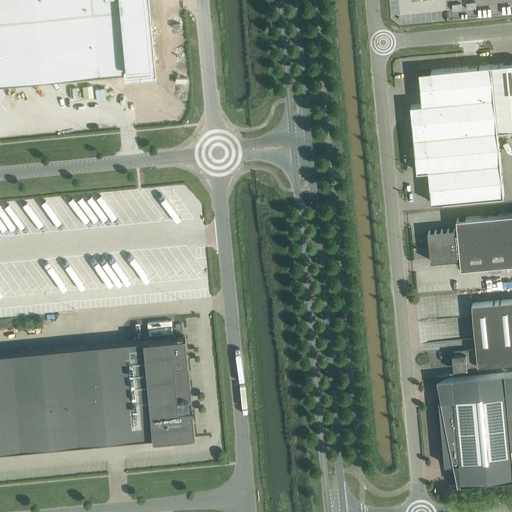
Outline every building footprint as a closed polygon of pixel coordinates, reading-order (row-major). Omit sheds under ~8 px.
[(0,0),(0,78),(126,66),(127,70),(130,69),(131,71),(131,69),(149,68),(149,69),(150,69),(150,68),(153,67),(153,64),(154,64),(154,63),(153,63),(151,41),(152,41),(152,40),(150,40),(150,31),(150,30),(151,30),(151,29),(149,30),(146,0),(0,0)] [(497,129),(498,129),(511,127),(511,62),(491,64),(492,74),(494,97),(497,129)] [(492,74),(491,64),(419,71),(422,103),(494,97),(492,74)] [(494,97),(422,103),(411,104),(414,138),(498,130),(498,129),(497,129),(494,97)] [(498,130),(414,138),(417,171),(429,170),(432,202),(504,195),(498,130)] [(511,263),(511,213),(457,218),(458,228),(428,231),(431,261),(461,258),(461,268),(511,263)] [(455,368),(465,367),(489,365),(489,364),(511,361),(511,299),(472,303),(476,348),(453,350),(455,368)] [(124,341),(0,352),(0,450),(133,438),(151,436),(152,439),(194,435),(194,432),(193,421),(192,407),(189,407),(188,398),(191,397),(190,395),(186,349),(185,335),(124,341)] [(511,371),(505,372),(448,378),(452,378),(453,398),(439,400),(445,464),(460,463),(461,483),(448,485),(511,479),(511,371)]
